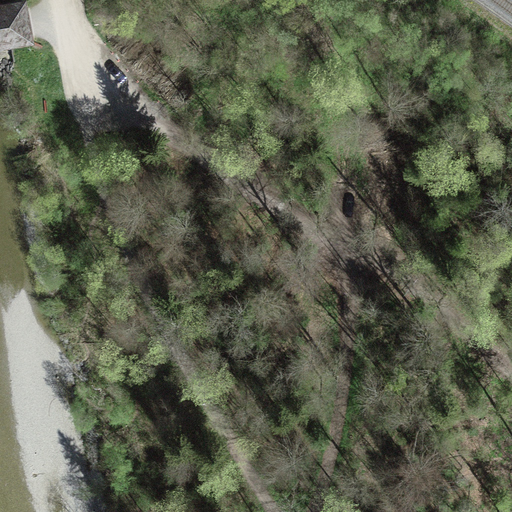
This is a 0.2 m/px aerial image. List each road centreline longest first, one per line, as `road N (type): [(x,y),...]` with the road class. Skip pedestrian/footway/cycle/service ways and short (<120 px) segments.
road 1 (track): [(84,97),(350,256),(340,439),(321,511)]
road 2 (track): [(66,14),(118,233),(156,313),(275,511)]
road 3 (track): [(350,256),(511,377)]
